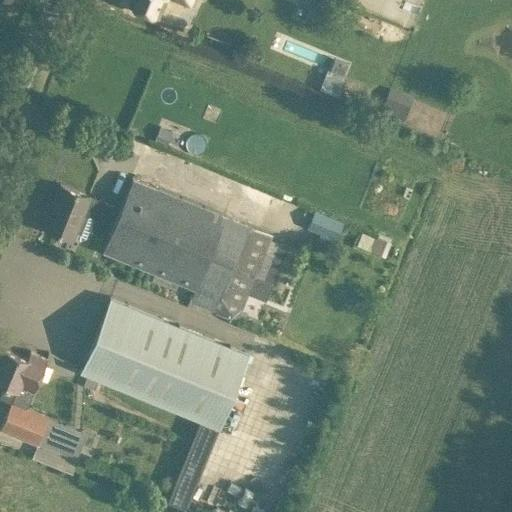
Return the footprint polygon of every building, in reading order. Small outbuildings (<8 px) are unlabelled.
[(132,0),(131,4),(149,12),(159,16),(160,15),(166,0),(181,0),(190,4),(191,0),(132,0)] [(124,134),(121,142),(127,145),(130,136),(124,134)] [(60,183),(43,225),(72,237),(79,240),(85,237),(93,217),(112,225),(103,247),(195,284),(189,297),(237,317),(269,237),(271,232),(131,176),(119,207),(60,183)] [(200,419),(218,426),(248,352),(109,296),(79,370),(200,419)] [(11,402),(25,408),(47,358),(30,350),(27,357),(3,347),(0,353),(0,382),(5,385),(0,396),(0,397),(11,402)] [(25,408),(11,402),(0,428),(37,443),(38,442),(76,457),(86,432),(25,408)]
